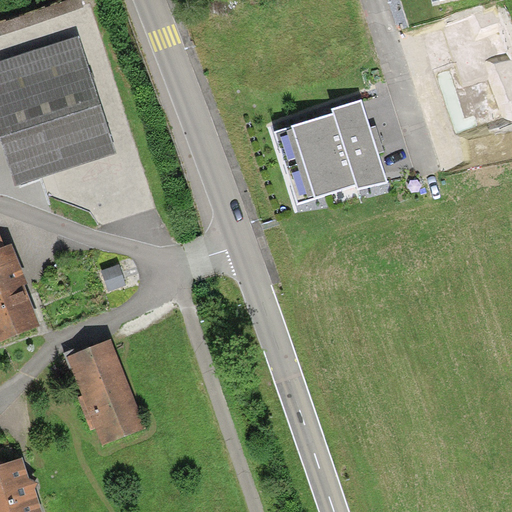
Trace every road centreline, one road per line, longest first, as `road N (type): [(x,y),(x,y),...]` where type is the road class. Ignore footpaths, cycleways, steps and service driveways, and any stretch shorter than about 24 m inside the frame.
road 1 (secondary): [(241,245),(334,511)]
road 2 (track): [(254,511),(171,261)]
road 3 (secondary): [(148,0),(241,245)]
road 4 (residential): [(0,204),(171,261),(241,245)]
road 5 (residential): [(375,0),(430,183)]
